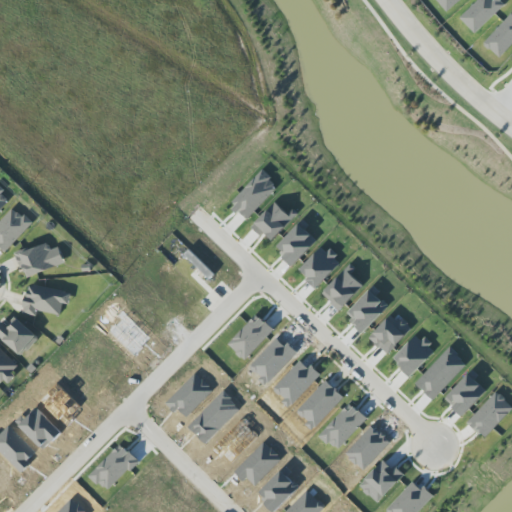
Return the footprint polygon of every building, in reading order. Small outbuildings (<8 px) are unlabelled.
[(0,211),(11,200),(0,189),(0,211)] [(0,247),(5,253),(33,224),(15,207),(0,222),(0,247)] [(59,247),(51,250),(48,242),(16,254),(25,279),(65,264),(59,247)] [(38,311),(61,316),(63,304),(69,305),(71,293),(29,284),(23,314),(37,316),(38,311)] [(229,345),(246,361),(274,330),(257,314),(229,345)] [(8,324),(5,321),(0,326),(0,336),(20,357),(38,340),(17,317),(8,324)] [(18,367),(0,347),(0,384),(2,387),(15,375),(12,372),(18,367)] [(511,410),(511,406),(497,392),(468,423),(486,439),(511,410)] [(90,475),(107,492),(139,462),(122,444),(90,475)]
